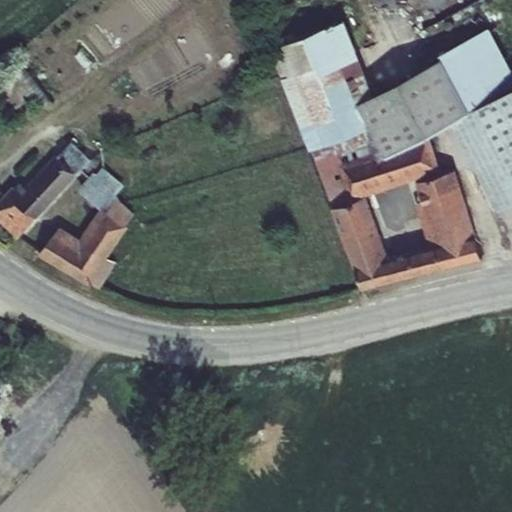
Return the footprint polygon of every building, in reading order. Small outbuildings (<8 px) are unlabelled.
[(283,73),(332,205),(351,196),(340,159),(375,148),(378,156),(388,151),(359,96),(374,88),(346,14),(278,40),(281,49),(290,70),(283,73)] [(441,48),(443,51),(472,105),(511,82),(511,63),(490,23),(441,48)] [(275,53),(283,73),(290,70),(281,49),(275,53)] [(430,131),(452,117),(497,205),(511,198),(511,82),(472,105),(443,51),(374,88),(359,96),(388,151),(430,131)] [(351,196),(332,205),(365,287),(485,255),(456,166),(416,178),(423,198),(416,201),(429,243),(390,252),(367,193),(442,166),(430,131),(388,151),(378,156),(375,148),(340,159),(351,196)] [(58,153),(78,171),(91,157),(72,139),(58,153)] [(13,182),(0,197),(0,217),(19,235),(78,171),(58,153),(57,152),(20,189),(13,182)] [(98,171),(94,170),(79,186),(101,206),(81,235),(60,224),(39,251),(101,287),(116,260),(109,254),(130,223),(127,221),(135,211),(115,194),(125,184),(104,165),(98,171)]
